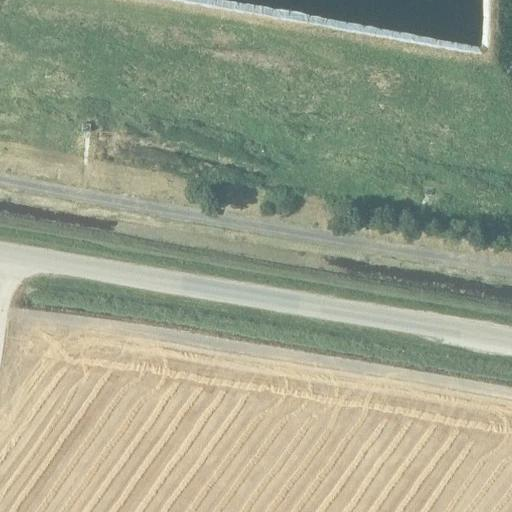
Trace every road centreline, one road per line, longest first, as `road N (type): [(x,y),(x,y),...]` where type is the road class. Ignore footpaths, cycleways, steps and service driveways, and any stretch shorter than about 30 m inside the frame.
road 1 (track): [(0,180),(511,271)]
road 2 (unclassified): [(511,343),(0,262)]
